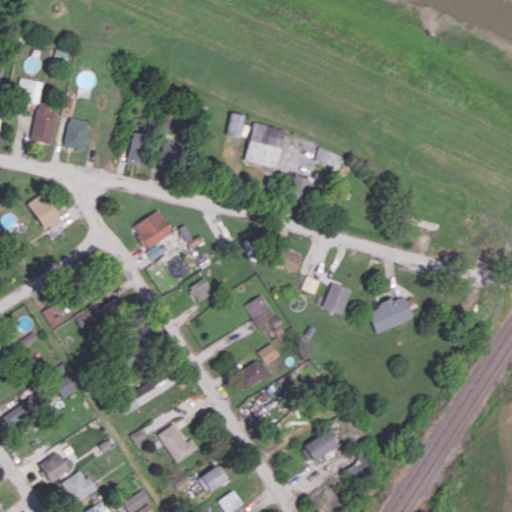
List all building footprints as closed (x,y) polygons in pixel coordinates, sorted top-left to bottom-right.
[(26,114),(28,101),(36,103),(40,81),(18,78),(13,112),(26,114)] [(46,111),(47,103),(36,101),(28,139),(48,143),(54,113),(46,111)] [(223,134),(237,137),(242,114),(228,111),(223,134)] [(60,145),(79,150),(86,121),(67,116),(60,145)] [(241,159),(273,167),(282,129),(251,121),(241,159)] [(140,164),(144,134),(128,131),(124,162),(140,164)] [(158,166),(173,167),(174,140),(159,139),(158,166)] [(311,159),(336,167),(340,154),(315,146),(311,159)] [(292,173),(284,193),(304,201),(306,193),(316,197),(324,175),(313,171),(310,180),(292,173)] [(59,222),(42,192),(25,202),(42,232),(59,222)] [(169,232),(156,209),(130,224),(149,259),(160,253),(154,241),(169,232)] [(184,241),(186,247),(200,242),(198,236),(184,241)] [(292,271),(299,254),(280,247),(273,264),(292,271)] [(316,279),(303,275),(299,288),(312,292),(316,279)] [(211,292),(203,277),(187,285),(196,300),(211,292)] [(339,314),(349,289),(329,281),(319,306),(339,314)] [(272,316),(261,294),(242,303),(253,326),(272,316)] [(374,332),(411,316),(402,295),(391,299),(390,298),(364,309),(374,332)] [(72,314),(80,329),(100,317),(91,303),(72,314)] [(61,320),(51,304),(39,311),(49,327),(61,320)] [(111,354),(120,370),(144,358),(135,341),(111,354)] [(261,363),(276,357),(270,343),(256,349),(261,363)] [(266,374),(256,358),(233,372),(243,389),(266,374)] [(173,383),(164,370),(115,400),(124,414),(173,383)] [(60,397),(74,387),(65,374),(51,384),(60,397)] [(0,418),(6,427),(34,407),(27,397),(0,415),(0,418)] [(182,441),(174,423),(157,431),(171,462),(196,450),(190,437),(182,441)] [(145,436),(139,427),(127,434),(133,443),(145,436)] [(307,461),(335,445),(326,430),(298,445),(307,461)] [(357,461),(343,468),(349,481),(373,470),(363,448),(354,453),(357,461)] [(67,457),(61,461),(56,452),(37,463),(46,480),(72,466),(67,457)] [(224,479),(214,464),(196,476),(206,491),(224,479)] [(94,487),(86,475),(83,478),(77,470),(59,482),(72,502),(94,487)] [(126,511),(148,500),(142,488),(120,501),(126,511)] [(227,511),(241,503),(231,489),(215,500),(223,511),(227,511)] [(107,511),(100,499),(78,511),(107,511)] [(151,511),(146,503),(135,510),(135,511),(151,511)]
